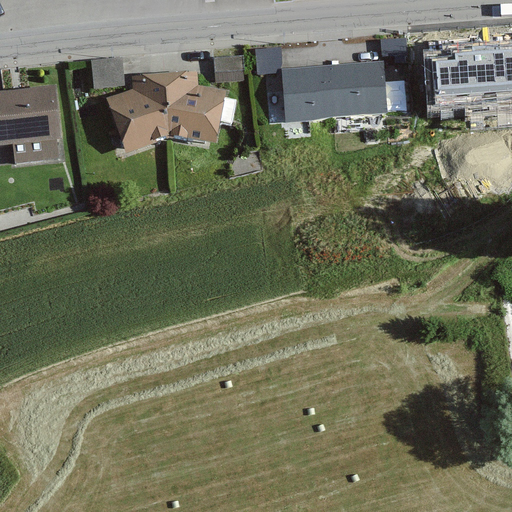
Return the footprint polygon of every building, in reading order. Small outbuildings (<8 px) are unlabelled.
[(385,56),(408,56),(408,37),(384,38),(385,56)] [(283,71),(282,47),(258,48),(259,72),(283,71)] [(511,53),(432,59),(435,95),(511,89),(511,53)] [(231,62),(209,63),(210,86),(232,85),(231,62)] [(115,89),(113,65),(85,67),(87,92),(115,89)] [(383,70),(287,77),(291,126),(386,119),(383,70)] [(159,148),(177,146),(214,153),(224,96),(200,92),(199,78),(133,82),(134,95),(106,104),(124,159),(159,148)] [(50,160),(42,94),(0,99),(0,151),(6,151),(8,166),(50,160)]
